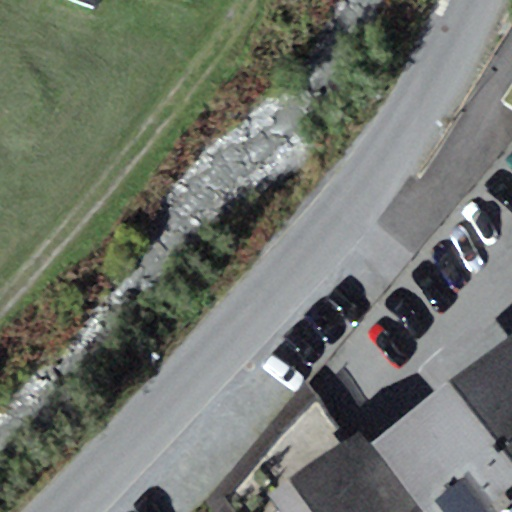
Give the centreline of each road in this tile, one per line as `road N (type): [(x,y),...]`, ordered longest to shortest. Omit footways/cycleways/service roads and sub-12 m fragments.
road 1 (unclassified): [(93,491),(417,82),(457,0)]
road 2 (track): [(245,0),(237,26),(0,305)]
